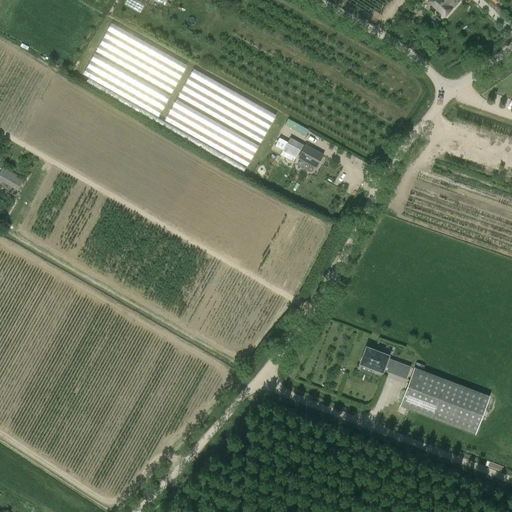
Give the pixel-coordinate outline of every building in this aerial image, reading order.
[(459,0),(427,0),(427,1),(444,17),(459,0)] [(307,135),(310,129),(289,119),(286,125),(307,135)] [(300,150),(286,143),(280,155),(293,162),(295,158),(296,158),(300,150)] [(316,167),(322,155),(305,145),(298,158),(316,167)] [(24,179),(2,167),(0,171),(0,181),(17,191),(24,179)] [(360,364),(382,373),(388,356),(366,347),(360,364)] [(411,367),(399,363),(394,375),(406,379),(411,367)] [(489,396),(413,368),(399,406),(474,435),(489,396)]
